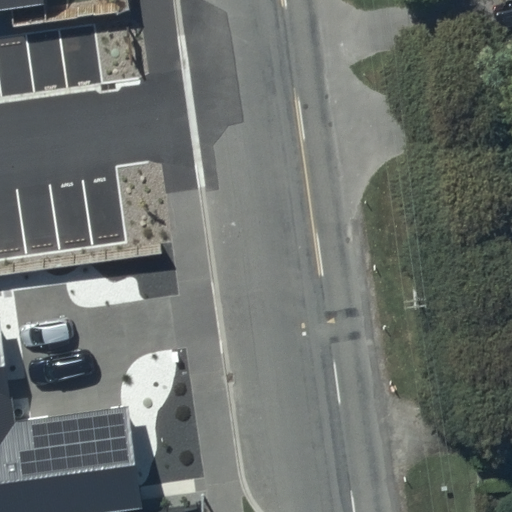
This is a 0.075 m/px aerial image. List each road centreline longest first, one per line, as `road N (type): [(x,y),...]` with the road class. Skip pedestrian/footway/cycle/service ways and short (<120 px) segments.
road 1 (unclassified): [(365,511),(295,0)]
road 2 (unknown): [(307,90),(511,88)]
